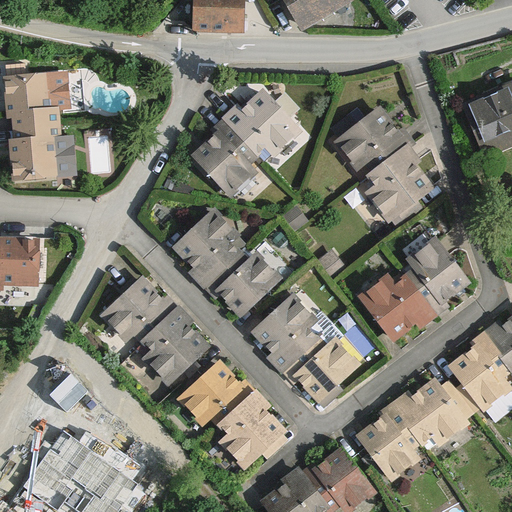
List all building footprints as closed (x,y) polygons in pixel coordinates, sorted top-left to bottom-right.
[(197,0),(196,28),(240,30),(241,0),(197,0)] [(289,0),(306,25),(345,0),(289,0)] [(58,112),(53,112),(53,109),(70,107),(67,78),(50,79),(50,77),(28,79),(27,64),(7,65),(11,117),(17,116),(19,143),(14,143),(17,179),(59,176),(56,145),(56,140),(61,140),(58,112)] [(484,149),(492,146),(488,134),(509,125),(511,131),(511,84),(467,102),(484,149)] [(298,130),(264,95),(242,115),(238,110),(227,121),(228,122),(217,133),(220,136),(197,157),(231,193),(253,172),(246,165),(257,154),(267,143),(276,151),(298,130)] [(413,145),(403,132),(398,135),(379,111),(359,126),(344,139),(340,141),(359,165),(366,159),(376,172),(372,176),(380,187),(372,193),(392,218),(430,189),(411,164),(416,161),(408,149),(413,145)] [(344,139),(359,126),(351,115),(335,128),(344,139)] [(492,146),(511,136),(511,131),(509,125),(488,134),(492,146)] [(74,144),(56,145),(59,176),(76,174),(74,144)] [(240,254),(229,243),(236,236),(215,214),(179,248),(199,269),(196,272),(207,285),(208,284),(218,295),(223,291),(244,313),(280,279),(258,256),(250,264),(241,254),(240,254)] [(448,303),(445,299),(468,280),(437,241),(413,259),(420,268),(408,277),(409,279),(397,288),(390,279),(365,298),(395,337),(419,319),(423,324),(437,314),(436,312),(448,303)] [(3,253),(0,253),(0,288),(2,289),(2,284),(38,285),(40,243),(4,242),(3,253)] [(179,311),(168,299),(163,303),(143,281),(107,315),(128,337),(136,330),(147,341),(158,352),(151,359),(172,380),(207,348),(186,325),(190,322),(179,310),(179,311)] [(338,343),(337,341),(328,350),(318,339),(317,340),(307,328),(315,320),(315,319),(293,296),(256,331),(262,336),(268,343),(278,354),(274,358),(286,370),(296,381),(300,376),(322,398),(358,364),(338,343)] [(318,339),(334,324),(335,323),(323,311),(315,319),(315,320),(307,328),(317,340),(318,339)] [(511,322),(504,329),(501,324),(487,335),(486,333),(474,343),(478,348),(453,367),(484,406),(508,387),(502,379),(511,370),(511,322)] [(345,336),(334,324),(318,339),(328,350),(337,341),(338,343),(345,336)] [(268,343),(262,336),(255,342),(262,349),(268,343)] [(256,395),(245,384),(241,387),(220,365),(184,399),(204,421),(213,413),(224,425),(234,436),(226,443),(248,466),(284,432),(263,409),(267,405),(256,395)] [(436,434),(441,441),(466,423),(437,382),(412,400),(409,396),(396,406),(384,414),(387,419),(361,436),(390,478),(418,459),(411,449),(424,441),(425,442),(436,434)] [(343,501),(349,509),(373,491),(344,451),(319,469),(316,466),(305,474),(302,471),(289,481),(292,484),(267,502),(274,511),(319,511),(328,506),(331,510),(343,501)]
